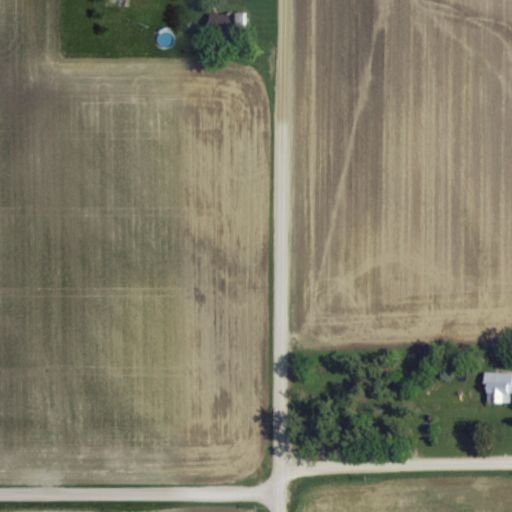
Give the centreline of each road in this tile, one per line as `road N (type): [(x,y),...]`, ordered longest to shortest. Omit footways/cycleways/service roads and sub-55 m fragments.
road 1 (residential): [(0,491),(260,489),(306,466),(511,463)]
road 2 (residential): [(281,511),(283,0)]
